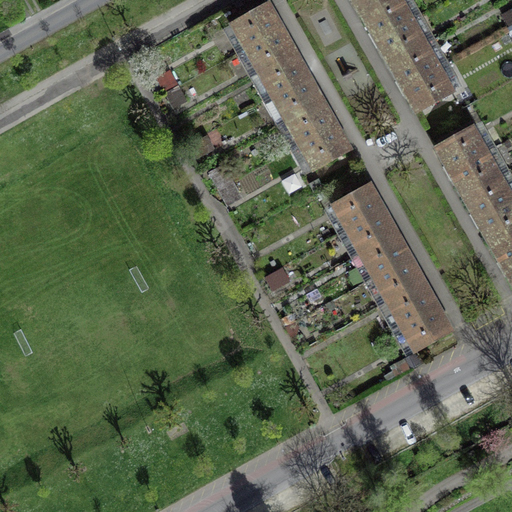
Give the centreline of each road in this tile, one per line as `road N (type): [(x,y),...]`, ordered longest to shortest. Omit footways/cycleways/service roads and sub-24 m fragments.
road 1 (residential): [(210,511),(511,343)]
road 2 (residential): [(0,124),(221,0)]
